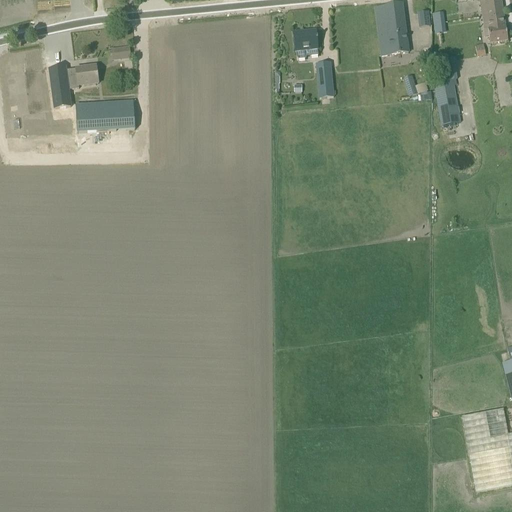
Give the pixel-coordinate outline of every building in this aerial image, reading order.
[(479,0),(481,8),(483,25),(487,24),(489,31),(488,31),(490,45),(508,42),(500,0),(479,0)] [(409,54),(402,6),(374,9),(381,58),(409,54)] [(419,28),(430,27),(428,12),(418,13),(419,28)] [(432,14),(433,34),(444,33),(443,13),(432,14)] [(318,57),(317,51),(316,41),(317,41),(317,39),(316,39),(315,32),(293,34),(295,53),(310,52),(311,58),(318,57)] [(482,45),(475,47),(477,57),(484,56),(482,45)] [(130,59),(129,49),(119,50),(121,60),(130,59)] [(330,64),(316,65),(319,100),(333,99),(330,64)] [(70,108),(68,91),(79,90),(78,88),(98,85),(96,68),(75,70),(75,71),(65,72),(65,69),(49,71),(54,111),(70,108)] [(168,134),(167,71),(146,71),(148,134),(168,134)] [(403,80),(405,85),(409,99),(418,96),(412,77),(403,80)] [(434,84),(442,127),(460,124),(453,81),(446,82),(434,84)] [(420,94),(421,102),(431,100),(430,93),(420,94)] [(77,135),(135,132),(133,102),(75,106),(77,135)] [(511,365),(511,362),(510,362),(502,364),(511,403),(511,365)] [(511,488),(511,435),(508,436),(503,411),(462,419),(476,495),(511,488)]
